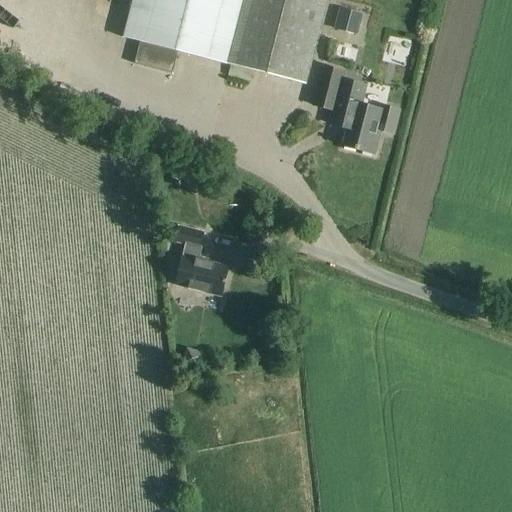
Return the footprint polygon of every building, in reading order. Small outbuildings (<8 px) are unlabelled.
[(225,64),(303,85),(324,0),(133,0),(124,39),(225,64)] [(172,75),(178,53),(140,43),(134,64),(172,75)] [(364,86),(339,79),(341,71),(323,67),(313,107),(331,112),(328,126),(346,131),(342,146),(372,154),(378,132),(394,136),(400,111),(384,107),(383,111),(359,105),(364,86)] [(197,189),(206,171),(162,149),(153,168),(197,189)] [(219,298),(226,269),(195,261),(202,234),(177,227),(173,243),(184,245),(173,286),(219,298)] [(183,314),(186,303),(168,297),(164,308),(183,314)]
